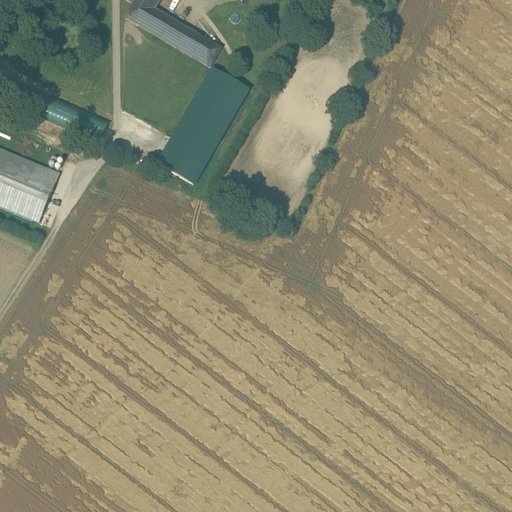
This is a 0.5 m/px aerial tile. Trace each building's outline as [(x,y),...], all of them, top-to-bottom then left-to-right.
[(223,51),(158,13),(164,0),(137,0),(127,22),(213,71),(223,51)] [(216,74),(176,143),(211,164),(251,94),(216,74)] [(106,124),(52,101),(45,118),(99,140),(106,124)] [(132,116),(130,121),(146,126),(147,121),(132,116)] [(211,164),(176,143),(162,168),(197,189),(211,164)] [(59,176),(0,151),(0,206),(39,223),(59,176)]
